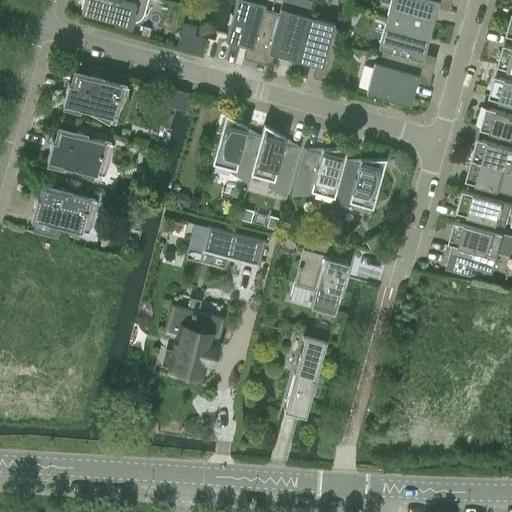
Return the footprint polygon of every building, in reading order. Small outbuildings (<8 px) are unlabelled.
[(82,0),(80,10),(129,23),(130,20),(134,20),(137,19),(140,16),(142,13),(145,0),(82,0)] [(235,0),(232,14),(230,14),(230,12),(229,12),(229,15),(228,17),(228,19),(227,21),(226,24),(227,24),(228,22),(229,23),(227,33),(226,35),(225,39),(247,46),(244,58),(257,61),(271,11),(263,8),(265,3),(253,0),(235,0)] [(310,10),(311,0),(282,0),(281,5),(310,10)] [(450,0),(390,0),(386,17),(425,28),(429,29),(436,5),(448,8),(450,0)] [(278,13),(271,11),(257,61),(269,65),(272,53),(294,59),(307,15),(279,7),(278,13)] [(334,22),(307,15),(294,59),(316,65),(313,77),(326,80),(340,30),(332,28),(334,22)] [(425,28),(386,17),(377,46),(383,48),(381,55),(431,69),(435,56),(423,53),(429,29),(425,28)] [(511,33),(511,34),(509,43),(504,41),(498,64),(503,65),(503,64),(511,66),(511,33)] [(431,69),(381,55),(379,62),(373,61),(365,91),(384,96),(383,98),(382,98),(382,99),(384,99),(388,100),(391,101),(393,102),(393,101),(392,101),(393,99),(409,103),(416,79),(428,82),(431,69)] [(511,66),(503,64),(503,65),(500,74),(496,73),(494,80),(490,95),(494,96),(494,95),(511,100),(511,66)] [(117,99),(122,100),(126,85),(75,71),(72,83),(68,82),(62,103),(90,111),(89,113),(108,123),(112,117),(117,99)] [(511,100),(494,95),(494,96),(491,105),(487,104),(481,126),(485,127),(511,133),(511,100)] [(225,112),(223,118),(211,161),(232,166),(231,171),(233,171),(244,178),(249,179),(251,172),(250,171),(260,135),(259,135),(245,131),(246,125),(225,112)] [(263,122),(261,129),(259,135),(260,135),(250,171),(251,172),(270,177),(268,185),(270,186),(281,193),(286,194),(299,146),(283,141),(285,136),(263,122)] [(511,167),(511,133),(485,127),(483,136),(478,135),(472,157),(511,167)] [(93,180),(96,173),(101,156),(106,157),(110,142),(59,128),(56,139),(52,138),(46,159),(74,167),(73,170),(93,180)] [(312,189),(331,194),(332,194),(342,158),(343,158),(346,145),(321,146),(319,151),(303,147),(291,191),(296,193),(309,193),(311,193),(312,189)] [(358,162),(343,158),(342,158),(332,194),(331,194),(329,202),(334,203),(347,203),(349,204),(350,199),(371,205),(383,163),(385,156),(359,156),(358,162)] [(511,201),(511,167),(472,157),(469,170),(467,178),(471,179),(468,188),(468,189),(511,201)] [(77,237),(80,230),(85,212),(90,214),(95,199),(43,184),(40,196),(36,195),(30,216),(58,224),(58,226),(77,237)] [(505,227),(511,202),(511,201),(468,189),(468,188),(464,187),(458,209),(462,210),(459,220),(510,234),(511,229),(505,227)] [(242,206),(239,216),(251,219),(253,209),(242,206)] [(269,214),(266,223),(278,226),(281,217),(269,214)] [(511,247),(511,234),(510,234),(459,220),(455,218),(449,240),(453,242),(446,267),(471,274),(473,267),(493,272),(498,251),(510,254),(511,247)] [(208,226),(202,249),(238,258),(231,287),(249,291),(257,263),(262,239),(208,226)] [(302,248),(294,277),(316,283),(310,305),(333,311),(347,260),(331,256),(335,242),(305,236),(302,248)] [(166,348),(162,361),(169,363),(168,365),(171,366),(169,370),(183,373),(184,369),(201,374),(204,362),(210,363),(216,342),(213,341),(219,318),(183,308),(177,330),(172,349),(166,348)] [(304,415),(325,340),(302,334),(301,335),(304,335),(283,409),(304,415)]
